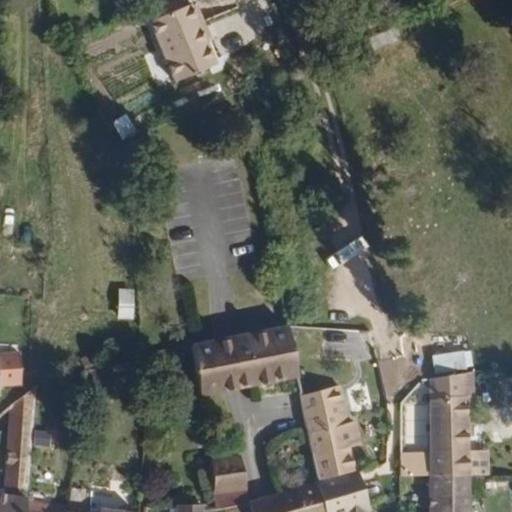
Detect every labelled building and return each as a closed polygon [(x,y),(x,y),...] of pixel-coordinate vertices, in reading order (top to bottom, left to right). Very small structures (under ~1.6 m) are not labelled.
[(212,68),(203,45),(199,46),(194,33),(197,32),(187,7),(147,23),(172,84),(212,68)] [(203,45),(197,32),(194,33),(199,46),(203,45)] [(295,385),(286,336),(226,344),(230,377),(238,377),(241,394),(295,385)] [(241,394),(238,377),(230,377),(226,344),(220,345),(206,348),(212,398),(226,396),(241,394)] [(212,398),(206,348),(182,351),(184,362),(189,402),(212,398)] [(184,362),(182,351),(165,353),(166,363),(184,362)] [(166,363),(165,353),(147,355),(147,365),(166,363)] [(460,368),(460,353),(433,353),(433,368),(460,368)] [(0,389),(15,386),(11,355),(0,356),(0,389)] [(464,511),(464,405),(471,405),(471,380),(465,381),(431,387),(428,511),(464,511)] [(26,506),(39,382),(12,401),(4,502),(26,506)] [(344,431),(338,398),(299,404),(304,432),(305,438),(344,431)] [(359,511),(349,457),(361,453),(358,428),(344,431),(305,438),(316,491),(319,511),(359,511)] [(237,494),(231,459),(198,464),(205,511),(233,511),(240,511),(237,494)] [(319,511),(316,491),(280,500),(276,501),(277,511),(319,511)] [(92,511),(94,497),(69,495),(67,511),(92,511)] [(277,511),(276,501),(263,504),(250,508),(250,511),(277,511)]
